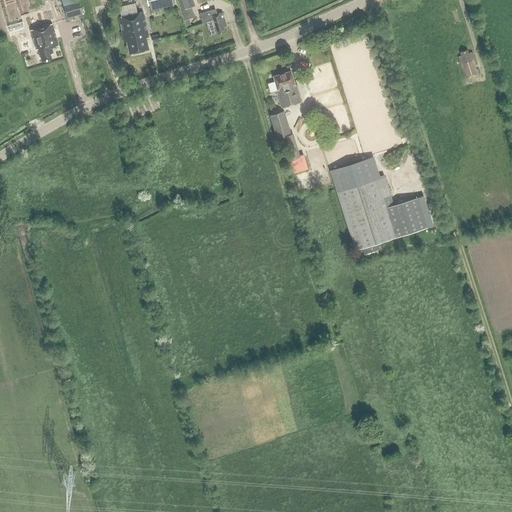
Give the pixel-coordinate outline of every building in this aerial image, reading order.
[(175,6),(173,0),(148,0),(151,11),(175,6)] [(177,0),(180,10),(194,6),(192,0),(177,0)] [(78,1),(62,6),(67,20),(73,18),(73,16),(77,15),(78,17),(82,16),(78,1)] [(215,15),(213,9),(207,11),(199,14),(202,24),(206,23),(208,30),(210,36),(225,31),(223,27),(226,26),(222,13),(215,15)] [(129,55),(149,50),(146,38),(148,38),(143,13),(118,18),(124,44),(126,43),(129,55)] [(52,24),(30,30),(36,50),(38,49),(42,62),(52,59),(50,55),(53,54),(51,48),(58,46),(52,24)] [(151,36),(153,43),(161,41),(160,34),(151,36)] [(476,92),(467,64),(465,65),(460,50),(445,55),(448,65),(446,65),(457,98),(476,92)] [(281,108),(300,102),(295,85),(294,85),(290,72),(273,77),(277,90),(276,91),(281,108)] [(485,104),(475,107),(482,128),(491,125),(485,104)] [(269,116),(276,140),(280,138),(287,161),(288,161),(291,169),(305,164),(302,156),(300,157),(293,134),(291,134),(284,111),(269,116)] [(364,255),(365,254),(366,258),(378,254),(377,250),(382,249),(381,242),(427,228),(417,198),(394,205),(385,176),(384,175),(378,177),(371,157),(329,171),(336,192),(355,251),(362,248),(364,255)]
